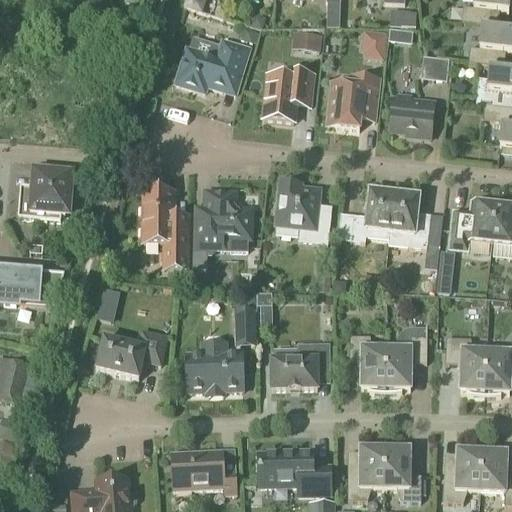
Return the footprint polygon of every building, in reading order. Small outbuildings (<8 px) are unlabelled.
[(200,15),(204,0),(188,0),(185,10),(200,15)] [(404,9),(404,0),(382,0),(383,8),(404,9)] [(511,0),(473,0),(473,13),(463,12),(461,27),(482,29),(482,28),(497,30),(499,16),(508,17),(508,12),(511,11),(511,0)] [(87,2),(85,19),(106,21),(107,5),(87,2)] [(416,18),(400,18),(400,31),(416,32),(416,18)] [(251,23),(249,30),(262,34),(265,21),(258,19),(251,23)] [(511,31),(497,30),(482,28),(482,29),(479,54),(469,52),(467,68),(490,70),(503,71),(505,57),(511,57),(511,31)] [(256,48),(259,37),(255,36),(256,35),(243,32),(240,45),(252,48),(252,47),(256,48)] [(362,35),(360,54),(365,54),(364,63),(382,65),(386,38),(362,35)] [(307,39),(305,55),(319,56),(320,40),(307,39)] [(239,84),(248,55),(222,47),(217,63),(186,54),(175,89),(204,98),(206,91),(222,96),(226,81),(239,84)] [(446,87),(448,65),(449,64),(423,62),(420,84),(446,87)] [(511,72),(503,71),(490,70),(488,85),(478,83),(475,109),(483,110),(511,113),(511,107),(511,72)] [(310,100),(312,80),(284,77),(284,83),(268,81),(263,125),(293,128),(296,99),(310,100)] [(374,126),(378,84),(352,81),(351,90),(332,88),(328,132),(359,135),(360,125),(374,126)] [(105,114),(107,93),(77,90),(75,111),(105,114)] [(413,139),(412,141),(430,143),(434,108),(411,106),(411,100),(396,99),(396,104),(392,104),(389,136),(413,139)] [(511,112),(511,113),(483,110),(482,125),(502,127),(499,152),(502,153),(501,159),(511,159),(511,112)] [(70,203),(72,179),(48,177),(48,181),(33,180),(32,192),(20,191),(17,223),(60,226),(60,220),(64,220),(66,203),(70,203)] [(327,250),(330,221),(317,219),(320,195),(300,193),(301,189),(279,187),(274,231),(299,234),(297,246),(327,250)] [(393,200),(388,245),(388,251),(426,255),(429,229),(415,228),(418,202),(415,202),(415,198),(396,196),(396,200),(393,200)] [(187,274),(188,221),(174,221),(174,197),(142,197),(142,248),(163,248),(163,274),(187,274)] [(388,245),(393,200),(369,197),(366,222),(352,221),(350,246),(364,248),(365,243),(388,245)] [(249,243),(250,216),(241,215),(233,208),(234,199),(206,198),(206,220),(199,219),(193,226),(191,274),(206,274),(207,261),(211,261),(216,256),(247,257),(247,243),(249,243)] [(491,249),(496,207),(481,205),(481,209),(470,208),(469,219),(453,217),(448,254),(466,256),(467,246),(491,249)] [(511,212),(510,213),(510,209),(496,207),(491,249),(511,250),(511,212)] [(42,259),(42,250),(30,249),(29,258),(42,259)] [(43,276),(0,272),(0,308),(15,310),(16,304),(56,307),(64,278),(43,276)] [(317,280),(317,297),(330,297),(330,280),(317,280)] [(332,284),(331,298),(342,299),(345,299),(346,286),(333,285),(332,284)] [(270,298),(255,298),(255,311),(259,311),(271,310),(270,298)] [(234,352),(257,351),(256,314),(233,315),(234,352)] [(385,354),(385,399),(396,398),(401,398),(401,395),(410,395),(410,368),(426,369),(426,334),(426,332),(409,333),(405,334),(400,337),(397,341),(397,354),(385,354)] [(160,370),(167,342),(141,336),(138,352),(103,344),(95,375),(138,385),(142,366),(160,370)] [(385,399),(385,354),(373,354),(369,342),(349,341),(348,368),(360,368),(360,394),(369,394),(369,397),(374,398),(385,399)] [(484,402),(486,357),(473,356),(470,344),(445,343),(444,369),(460,370),(459,396),(468,397),(467,400),(472,401),(484,402)] [(511,372),(511,346),(510,358),(486,357),(484,402),(495,402),(500,401),(500,398),(509,398),(510,372),(511,372)] [(296,365),(270,366),(271,395),(317,395),(317,389),(316,374),(328,374),(328,350),(304,351),(296,351),(296,365)] [(187,398),(242,396),(241,358),(224,359),(224,353),(202,354),(202,359),(185,360),(187,398)] [(0,384),(3,385),(22,390),(27,370),(8,366),(0,363),(0,384)] [(22,390),(3,385),(0,384),(0,404),(17,409),(22,390)] [(22,428),(10,426),(0,423),(0,424),(0,431),(20,436),(22,428)] [(371,495),(384,495),(384,449),(373,450),(368,451),(368,454),(359,454),(359,480),(347,480),(347,506),(367,507),(371,495)] [(420,507),(420,481),(408,481),(409,455),(400,454),(400,451),(395,450),(384,449),(384,495),(396,495),(400,507),(420,507)] [(467,497),(479,498),(481,452),(470,453),(465,453),(465,457),(456,456),(455,482),(443,482),(442,508),(462,509),(467,497)] [(511,511),(511,484),(505,485),(506,458),(497,458),(498,455),(493,454),(481,452),(479,498),(504,499),(503,511),(511,511)] [(0,455),(0,510),(3,511),(9,490),(16,460),(0,455)] [(223,481),(222,457),(171,460),(173,496),(223,494),(224,499),(236,499),(235,480),(223,481)] [(298,501),(330,500),(330,484),(312,484),(312,459),(257,460),(258,492),(297,491),(298,501)] [(132,498),(128,498),(127,485),(95,487),(96,496),(71,498),(71,511),(128,511),(129,511),(132,511),(136,509),(137,504),(136,500),(132,498)]
